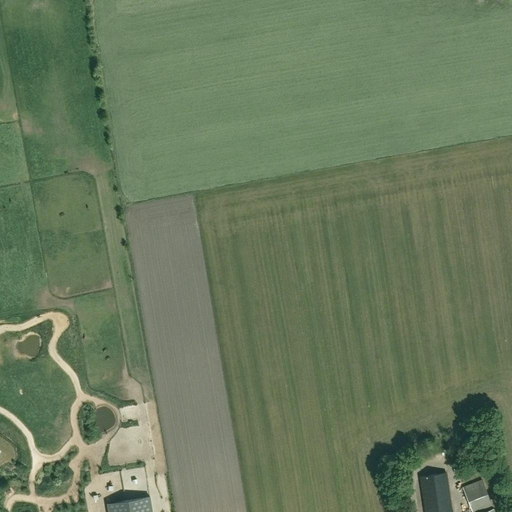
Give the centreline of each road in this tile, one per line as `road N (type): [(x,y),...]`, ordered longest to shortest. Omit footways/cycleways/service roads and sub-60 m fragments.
road 1 (unknown): [(34,500),(32,474),(73,440),(80,396),(51,349),(60,319),(0,330)]
road 2 (unknown): [(7,511),(17,497),(69,498),(85,451)]
